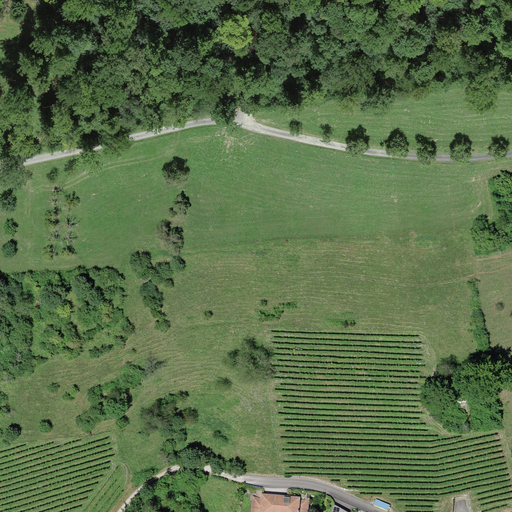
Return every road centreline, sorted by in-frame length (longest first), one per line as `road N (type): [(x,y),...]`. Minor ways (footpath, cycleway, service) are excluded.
road 1 (track): [(242,122),(204,121),(0,169)]
road 2 (track): [(242,122),(259,91),(297,63),(352,0)]
road 3 (track): [(245,479),(183,467),(145,481),(120,511)]
road 4 (residential): [(373,511),(304,482),(245,479)]
